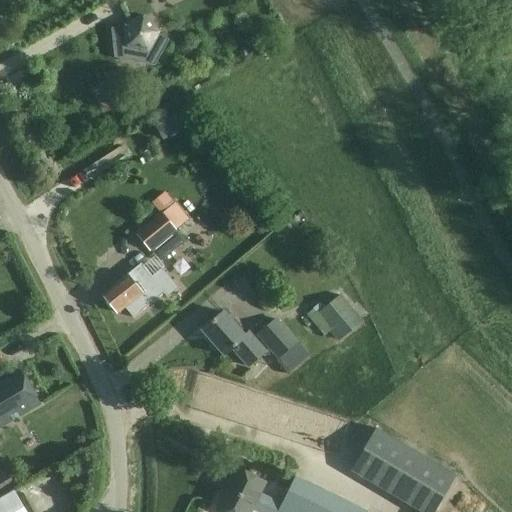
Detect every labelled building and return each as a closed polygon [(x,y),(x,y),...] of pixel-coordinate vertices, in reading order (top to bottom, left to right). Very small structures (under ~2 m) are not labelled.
[(124,27),(111,28),(114,58),(154,66),(169,40),(157,33),(158,31),(145,16),(142,15),(125,25),(124,27)] [(160,214),(135,234),(150,252),(151,251),(168,238),(177,249),(185,242),(175,229),(188,219),(175,202),(173,204),(167,196),(160,202),(154,207),(160,214)] [(152,277),(141,264),(102,296),(116,314),(124,308),(133,319),(164,294),(167,298),(178,289),(162,269),(152,277)] [(363,322),(341,295),(322,309),(319,305),(307,315),(321,332),(326,328),(338,343),(363,322)] [(224,356),(233,349),(249,367),(266,352),(249,332),(245,336),(224,312),(202,331),(224,356)] [(258,334),(280,360),(290,373),(309,356),(298,343),(276,319),(258,334)] [(0,428),(42,405),(22,369),(0,381),(0,428)] [(376,428),(351,472),(418,511),(434,511),(456,476),(376,428)] [(0,495),(20,484),(11,467),(0,473),(0,495)] [(237,468),(217,509),(223,511),(369,511),(370,511),(295,475),(281,503),(260,493),(265,482),(237,468)] [(26,511),(14,490),(0,498),(0,511),(26,511)]
